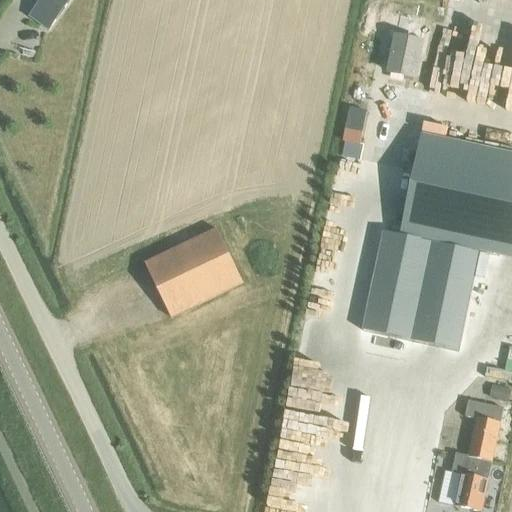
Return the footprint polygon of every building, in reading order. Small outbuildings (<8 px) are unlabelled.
[(42,0),(28,19),(46,32),(70,0),(42,0)] [(479,87),(478,89),(507,95),(506,100),(511,100),(511,13),(466,5),(451,82),(479,87)] [(372,10),(369,27),(383,30),(384,30),(388,14),(388,13),(372,10)] [(389,74),(390,74),(415,79),(422,44),(420,44),(423,29),(409,27),(406,41),(398,39),(396,39),(389,74)] [(399,99),(395,118),(418,122),(422,103),(399,99)] [(343,142),(360,145),(367,114),(349,110),(343,142)] [(511,259),(511,156),(421,137),(400,238),(384,234),(363,332),(457,352),(478,253),(511,259)] [(396,185),(409,186),(411,160),(398,159),(396,185)] [(145,265),(171,319),(243,285),(217,231),(145,265)] [(491,387),(489,399),(508,403),(510,391),(491,387)] [(456,455),(455,458),(491,465),(491,464),(492,464),(503,410),(468,403),(465,418),(477,421),(469,458),(456,455)] [(410,415),(401,414),(399,444),(408,444),(410,415)] [(300,463),(347,465),(348,452),(361,452),(362,438),(301,436),(300,463)] [(396,467),(418,468),(419,450),(397,449),(396,467)] [(491,465),(455,458),(452,474),(463,477),(456,508),(474,511),(481,511),(488,482),(487,482),(491,465)] [(339,492),(338,503),(364,504),(365,494),(339,492)]
